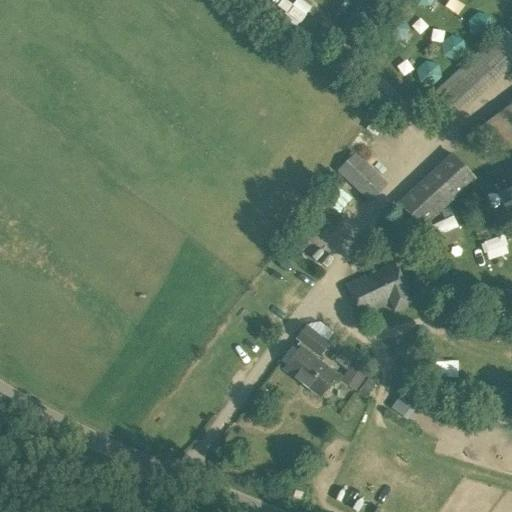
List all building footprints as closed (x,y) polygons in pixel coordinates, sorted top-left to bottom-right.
[(476,7),(462,16),(473,32),(487,23),(476,7)] [(451,115),(511,60),(511,36),(499,23),(426,87),(451,115)] [(356,59),(370,70),(381,55),(367,45),(356,59)] [(421,111),(437,126),(449,114),(433,98),(421,111)] [(357,150),(365,130),(352,125),(344,144),(357,150)] [(452,153),(397,204),(421,231),(476,180),(452,153)] [(386,185),(355,155),(339,172),(369,202),(386,185)] [(511,205),(511,184),(494,184),(493,205),(511,205)] [(345,207),(349,200),(332,191),(328,199),(345,207)] [(478,241),(502,230),(492,210),(469,220),(478,241)] [(395,263),(345,285),(359,316),(390,303),(394,312),(412,304),(395,263)] [(328,344),(306,327),(297,338),(305,345),(301,350),(314,359),(318,354),(319,356),(328,344)] [(436,360),(437,333),(427,333),(426,360),(436,360)] [(301,350),(300,348),(284,369),(320,397),(336,376),(314,359),(301,350)] [(469,362),(469,380),(489,381),(489,362),(469,362)] [(352,363),(345,373),(359,383),(366,373),(352,363)] [(374,383),(368,378),(362,386),(368,390),(374,383)] [(156,422),(168,405),(156,397),(144,414),(156,422)]
